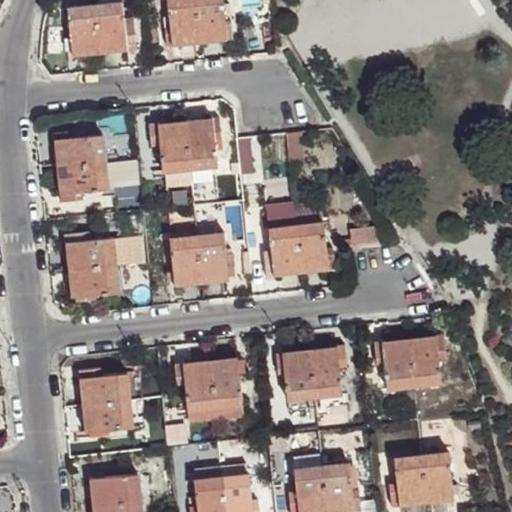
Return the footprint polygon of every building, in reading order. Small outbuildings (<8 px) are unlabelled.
[(165,37),(172,36),(172,41),(199,38),(194,0),(167,0),(170,23),(164,24),(165,37)] [(223,0),(194,0),(199,38),(227,36),(227,31),(233,30),(231,17),(225,18),(223,0)] [(123,1),(94,5),(99,48),(127,46),(127,37),(136,37),(133,13),(124,14),(123,1)] [(94,5),(68,7),(73,51),(99,48),(94,5)] [(127,37),(127,46),(136,44),(136,37),(127,37)] [(212,119),(184,121),(190,168),(217,165),(215,143),(223,142),(221,125),(213,126),(212,119)] [(190,168),(184,121),(157,124),(158,129),(158,139),(162,171),(190,168)] [(56,136),(59,165),(106,160),(103,132),(78,134),(77,127),(62,128),(63,136),(56,136)] [(301,129),(285,131),(289,159),(305,157),(301,129)] [(106,160),(59,165),(62,191),(69,191),(70,198),(86,197),(85,189),(109,187),(106,160)] [(324,222),(270,228),(275,273),(330,267),(329,260),(336,259),(334,245),(327,245),(324,222)] [(196,234),(202,280),(229,277),(229,273),(227,262),(224,231),(196,234)] [(67,239),(70,267),(117,262),(114,235),(83,238),(82,232),(76,232),(77,239),(71,239),(67,239)] [(174,283),(202,280),(196,234),(169,237),(172,269),(173,278),(174,283)] [(117,262),(70,267),(73,294),(77,294),(84,293),(84,301),(101,299),(100,292),(120,290),(117,262)] [(234,262),(227,262),(229,273),(235,272),(234,262)] [(437,336),(438,343),(447,341),(446,335),(437,336)] [(377,365),(385,364),(387,387),(442,381),(440,359),(449,359),(447,341),(438,343),(437,336),(409,339),(382,342),(383,348),(376,349),(377,365)] [(284,359),(278,360),(280,374),(286,374),(288,398),(342,392),(339,369),(347,368),(345,353),(338,354),(337,347),(283,352),(284,359)] [(237,357),(182,363),(187,409),(242,403),(239,375),(245,375),(244,364),(238,365),(237,357)] [(88,373),(82,375),(88,429),(94,428),(99,427),(100,434),(114,433),(113,426),(147,423),(141,368),(103,372),(103,365),(88,367),(88,373)] [(242,403),(187,409),(188,420),(244,414),(242,403)] [(394,457),(397,481),(391,482),(392,498),(399,497),(400,505),(454,500),(449,451),(394,457)] [(349,462),(295,467),(297,488),(291,489),(293,508),(299,508),(299,511),(331,511),(354,510),(354,502),(360,501),(358,486),(352,487),(349,462)] [(221,465),(226,511),(254,511),(253,504),(250,474),(248,474),(247,463),(221,465)] [(226,511),(221,465),(195,468),(197,480),(194,480),(198,510),(197,511),(226,511)] [(95,504),(142,500),(140,471),(107,474),(97,475),(92,476),(95,504)] [(143,511),(142,500),(95,504),(95,511),(143,511)]
